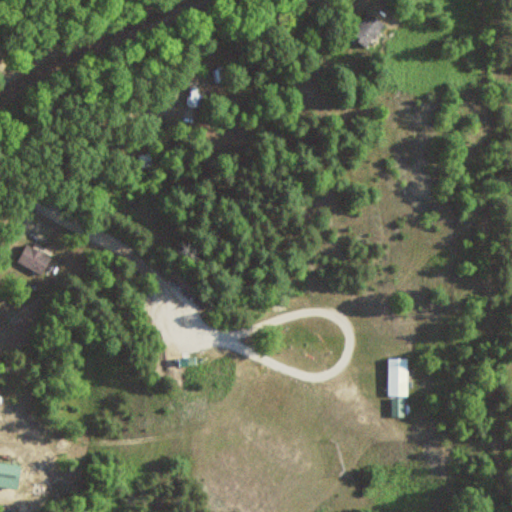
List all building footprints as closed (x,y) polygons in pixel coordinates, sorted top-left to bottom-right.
[(352,33),(367,45),(385,24),(370,11),(352,33)] [(17,261),(42,274),(51,257),(27,244),(17,261)] [(409,358),(389,358),(389,396),(409,396),(409,358)] [(406,416),(405,399),(392,400),(393,416),(406,416)] [(0,485),(19,487),(21,463),(0,461),(0,485)]
